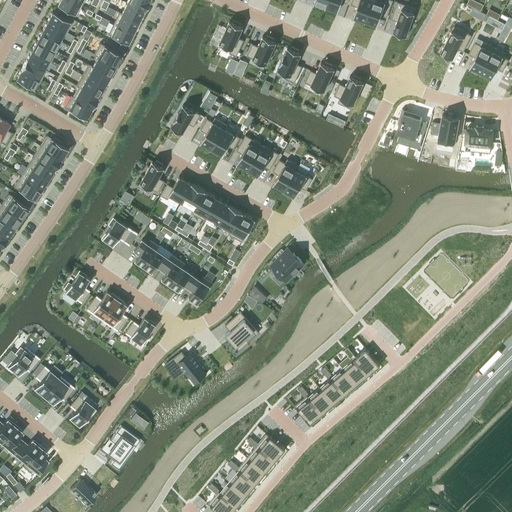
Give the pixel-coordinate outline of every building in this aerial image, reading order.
[(59,0),(57,4),(76,14),(81,5),(71,0),(59,0)] [(126,0),(126,2),(143,10),(148,0),(126,0)] [(314,0),(313,3),(314,3),(316,4),(315,6),(323,8),(323,6),(325,7),(327,0),(314,0)] [(327,0),(325,7),(326,7),(336,11),(337,11),(341,1),(347,3),(348,0),(327,0)] [(351,0),(350,4),(357,6),(353,17),(355,18),(355,20),(362,22),(363,20),(364,21),(365,21),(372,0),(351,0)] [(372,0),(365,21),(376,25),(376,26),(380,15),(386,17),(392,0),(372,0)] [(474,0),(468,0),(467,4),(480,10),(483,4),(474,0)] [(397,1),(391,19),(397,21),(393,31),(396,32),(395,34),(402,37),(403,35),(406,36),(406,35),(414,13),(414,12),(416,8),(397,1)] [(121,12),(138,21),(143,10),(126,2),(121,12)] [(52,12),(46,22),(64,31),(66,32),(72,22),(52,11),(51,11),(52,12)] [(113,22),(133,32),(138,21),(121,12),(119,11),(113,22)] [(219,42),(231,48),(229,52),(236,56),(244,39),(238,36),(242,26),(242,27),(243,26),(239,25),(240,22),(233,19),(233,21),(229,20),(219,42)] [(42,30),(59,39),(64,31),(46,22),(42,30)] [(108,33),(127,43),(133,32),(113,22),(108,33)] [(440,51),(440,52),(443,53),(442,55),(449,59),(450,57),(452,58),(452,57),(457,48),(463,51),(471,35),(454,26),(441,52),(440,51)] [(42,30),(36,40),(56,51),(61,41),(59,39),(42,30)] [(252,43),(246,55),(266,64),(266,63),(276,42),(276,41),(273,40),(274,38),(267,35),(266,37),(263,35),(262,36),(263,36),(258,46),(252,43)] [(31,50),(48,60),(51,61),(56,51),(36,40),(31,50)] [(474,42),(468,54),(474,57),(469,67),(480,72),(494,46),(482,40),(480,45),(474,42)] [(93,54),(97,56),(115,66),(121,55),(122,54),(100,42),(93,54)] [(277,69),(275,73),(294,82),(302,66),(296,63),(301,53),(298,51),(299,49),(292,46),(291,48),(287,46),(287,47),(285,52),(279,64),(280,64),(277,69),(277,68),(277,69)] [(494,46),(480,72),(482,73),(481,75),(488,79),(489,77),(491,78),(496,68),(502,71),(508,59),(503,56),(505,52),(494,46)] [(26,58),(44,68),(48,60),(31,50),(26,58)] [(92,65),(110,75),(115,66),(97,56),(92,65)] [(20,69),(21,69),(38,79),(40,80),(46,69),(44,68),(26,58),(20,69)] [(310,69),(305,82),(324,91),(324,90),(334,68),(331,66),(332,64),(325,61),(324,63),(321,62),(320,62),(321,62),(316,72),(310,69)] [(88,63),(82,74),(103,86),(106,81),(108,82),(110,77),(109,76),(110,75),(92,65),(88,63)] [(73,69),(71,68),(67,66),(64,71),(70,74),(73,69)] [(33,88),(38,79),(21,69),(20,69),(16,78),(15,78),(15,79),(33,88)] [(78,86),(98,97),(98,96),(103,86),(82,74),(76,85),(78,86)] [(339,83),(334,95),(340,98),(338,102),(351,108),(353,104),(353,103),(363,82),(363,81),(360,80),(361,78),(354,75),(353,77),(350,75),(350,76),(345,85),(339,83)] [(72,96),(92,107),(98,97),(78,86),(72,96)] [(91,108),(92,108),(92,107),(72,96),(70,94),(64,106),(71,110),(70,112),(77,116),(78,114),(86,118),(91,108)] [(171,125),(173,127),(172,129),(179,133),(180,131),(183,132),(188,122),(194,125),(197,119),(201,121),(204,116),(200,114),(183,104),(180,109),(173,121),(171,125)] [(400,131),(397,141),(419,148),(427,121),(421,119),(422,117),(420,117),(420,118),(411,115),(411,113),(402,110),(403,109),(401,108),(397,121),(400,122),(398,131),(400,131)] [(433,121),(430,133),(438,135),(437,143),(454,146),(455,137),(457,137),(458,130),(456,129),(459,117),(442,114),(441,122),(433,121)] [(0,117),(0,116),(0,141),(5,144),(11,132),(6,129),(9,122),(0,117)] [(206,132),(200,142),(200,143),(201,142),(210,148),(211,149),(211,148),(223,127),(224,127),(226,123),(215,116),(212,120),(207,117),(200,129),(206,132)] [(467,127),(465,150),(481,151),(482,146),(491,147),(492,129),(483,128),(484,126),(476,125),(476,128),(467,127)] [(22,126),(19,132),(22,134),(24,135),(27,130),(22,126)] [(223,127),(211,148),(213,149),(212,151),(218,155),(219,153),(221,154),(221,155),(222,155),(228,145),(233,148),(240,136),(224,127),(223,127)] [(40,145),(61,158),(67,148),(67,149),(68,148),(60,143),(61,142),(55,137),(54,139),(47,134),(40,145)] [(245,134),(236,150),(242,153),(236,163),(237,163),(247,169),(262,143),(245,134)] [(384,140),(383,143),(388,145),(389,142),(391,137),(385,135),(384,140)] [(262,143),(247,169),(258,175),(258,176),(264,166),(270,169),(279,153),(262,143)] [(33,155),(54,169),(61,158),(40,145),(33,155)] [(10,147),(7,152),(10,154),(12,155),(15,150),(10,147)] [(27,165),(48,179),(54,169),(33,155),(27,165)] [(279,159),(272,171),(278,174),(272,184),(273,184),(283,190),(296,168),(296,169),(299,164),(287,158),(285,162),(279,159)] [(140,182),(138,186),(149,192),(152,188),(157,191),(164,180),(158,177),(164,167),(162,165),(163,163),(156,159),(155,161),(152,160),(152,161),(141,181),(140,181),(140,182)] [(20,175),(41,189),(48,179),(27,165),(20,175)] [(296,168),(283,190),(294,196),(300,186),(306,190),(312,178),(296,169),(296,168)] [(13,186),(34,199),(35,199),(41,189),(20,175),(13,186)] [(167,183),(160,194),(167,198),(170,194),(181,201),(192,182),(191,182),(179,175),(180,175),(179,175),(173,186),(167,183)] [(192,182),(181,201),(193,208),(194,208),(205,190),(192,182)] [(193,208),(191,212),(205,220),(207,216),(206,215),(217,197),(205,190),(194,208),(193,208)] [(1,203),(21,218),(28,208),(29,207),(8,193),(1,203)] [(217,197),(206,215),(207,216),(219,222),(230,204),(229,203),(229,204),(217,197)] [(0,204),(0,217),(14,228),(21,218),(1,203),(0,204)] [(230,204),(219,222),(231,229),(231,230),(242,211),(230,204)] [(231,229),(229,233),(242,241),(255,219),(255,218),(254,218),(242,212),(243,211),(242,211),(231,230),(231,229)] [(0,231),(8,237),(14,228),(0,217),(0,231)] [(111,225),(102,238),(109,242),(109,241),(113,244),(113,245),(119,237),(129,244),(130,244),(138,233),(137,232),(137,233),(116,218),(116,217),(115,219),(113,217),(109,223),(111,225)] [(142,238),(134,250),(139,254),(135,260),(137,261),(137,262),(143,266),(156,248),(159,244),(150,238),(147,242),(142,238)] [(207,244),(204,247),(210,250),(213,245),(208,242),(207,244)] [(288,247),(271,265),(287,280),(304,263),(288,247)] [(156,248),(143,266),(149,271),(150,270),(152,271),(156,266),(161,269),(169,257),(156,248)] [(169,257),(161,269),(166,273),(162,278),(164,279),(163,280),(170,285),(182,266),(169,257)] [(182,266),(170,285),(176,289),(177,288),(179,289),(182,284),(187,288),(196,276),(182,266)] [(69,282),(64,288),(66,289),(66,290),(66,291),(82,301),(82,302),(90,290),(85,286),(90,278),(86,276),(86,275),(80,270),(71,283),(69,282)] [(196,276),(187,288),(192,291),(189,296),(191,298),(190,299),(197,304),(212,281),(203,275),(201,279),(196,276)] [(96,294),(87,308),(102,319),(118,296),(112,292),(111,293),(107,291),(108,290),(107,290),(101,298),(97,295),(96,294)] [(118,296),(102,319),(118,329),(118,330),(128,316),(127,316),(122,312),(128,304),(127,304),(123,302),(124,301),(118,296)] [(240,310),(224,324),(229,329),(225,334),(238,349),(258,331),(240,310)] [(133,320),(125,332),(126,332),(141,343),(142,343),(143,342),(145,344),(149,337),(147,336),(156,323),(149,318),(149,319),(145,317),(145,316),(144,316),(139,324),(134,321),(134,320),(133,320)] [(17,353),(7,366),(13,371),(14,370),(17,373),(18,374),(24,366),(29,370),(28,370),(29,371),(40,358),(39,357),(39,358),(24,345),(25,345),(24,345),(22,348),(20,346),(15,352),(17,353)] [(366,348),(354,358),(368,375),(380,364),(366,348)] [(182,352),(165,365),(169,370),(175,365),(177,367),(180,365),(194,382),(206,372),(191,352),(185,356),(182,352)] [(354,358),(342,368),(356,384),(368,375),(354,358)] [(39,379),(33,387),(34,387),(37,390),(37,391),(42,396),(58,376),(44,365),(43,364),(34,375),(35,376),(35,375),(39,379)] [(342,368),(331,377),(345,394),(356,384),(342,368)] [(58,376),(42,396),(48,400),(49,399),(52,402),(52,403),(59,395),(63,399),(64,400),(74,387),(74,386),(74,387),(60,375),(59,374),(58,376)] [(331,377),(319,387),(333,403),(345,394),(331,377)] [(319,387),(308,396),(322,413),(333,403),(319,387)] [(74,408),(68,416),(69,416),(72,419),(71,420),(78,425),(88,413),(90,414),(95,409),(93,407),(94,406),(93,406),(79,394),(78,393),(69,404),(70,405),(70,404),(74,408)] [(308,396),(296,406),(310,423),(322,413),(308,396)] [(0,421),(0,440),(1,441),(15,424),(9,419),(8,419),(6,418),(2,423),(0,421)] [(15,424),(1,441),(13,451),(22,440),(18,436),(22,431),(20,430),(21,429),(15,424)] [(115,443),(107,453),(114,459),(111,463),(119,468),(136,445),(116,430),(110,439),(115,443)] [(268,434),(258,446),(275,460),(285,448),(268,434)] [(22,440),(13,451),(25,461),(25,462),(40,444),(34,439),(33,440),(31,439),(27,444),(22,440)] [(25,461),(22,465),(30,472),(33,468),(38,472),(48,461),(43,457),(47,452),(45,450),(46,449),(40,444),(25,462),(25,461)] [(258,446),(249,458),(265,472),(275,460),(258,446)] [(249,458),(239,469),(256,483),(265,472),(249,458)] [(239,469),(229,481),(246,495),(256,483),(239,469)] [(70,488),(70,487),(69,488),(71,489),(70,490),(71,490),(84,502),(83,502),(84,502),(86,504),(87,503),(95,494),(96,494),(96,493),(95,492),(95,491),(95,492),(93,490),(94,490),(93,490),(91,489),(92,488),(91,488),(82,480),(83,480),(83,479),(82,480),(79,477),(79,478),(70,488)] [(229,481),(220,492),(236,506),(246,495),(229,481)] [(220,492),(210,504),(218,511),(231,511),(236,506),(220,492)]
